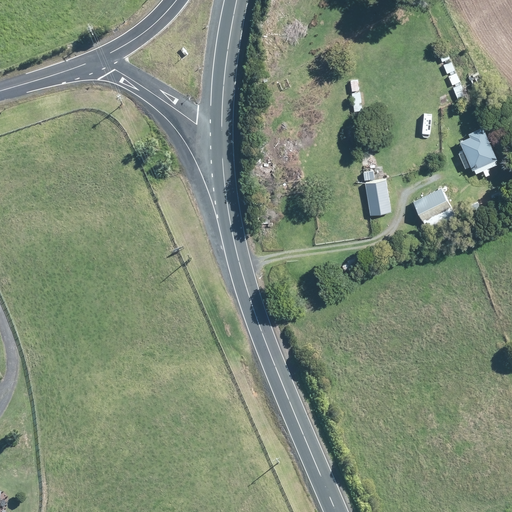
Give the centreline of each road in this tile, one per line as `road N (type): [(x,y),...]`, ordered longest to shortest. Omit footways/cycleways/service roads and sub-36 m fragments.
road 1 (tertiary): [(221,142),(243,279),(333,511)]
road 2 (unclassified): [(97,58),(221,142)]
road 3 (tertiary): [(236,0),(221,142)]
